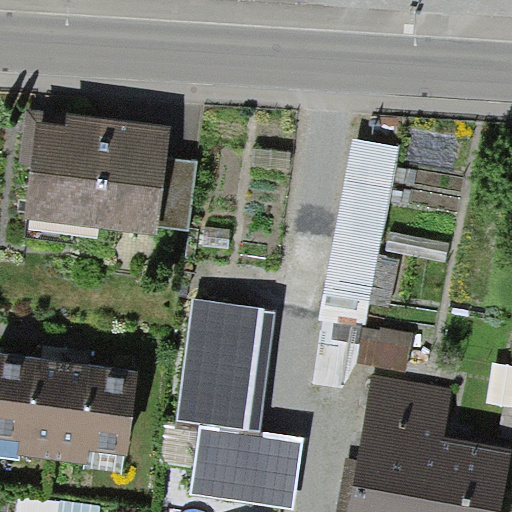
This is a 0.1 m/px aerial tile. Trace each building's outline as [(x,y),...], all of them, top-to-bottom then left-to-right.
[(158,166),(162,126),(20,113),(10,222),(153,235),(155,218),(186,221),(191,169),(158,166)] [(361,124),(329,296),(373,305),(406,132),(361,124)] [(195,496),(292,508),(301,440),(264,436),(279,314),(194,303),(178,429),(203,432),(195,496)] [(0,450),(121,463),(131,373),(0,359),(0,450)] [(346,511),(497,511),(511,442),(511,436),(444,423),(451,386),(374,371),(346,511)]
